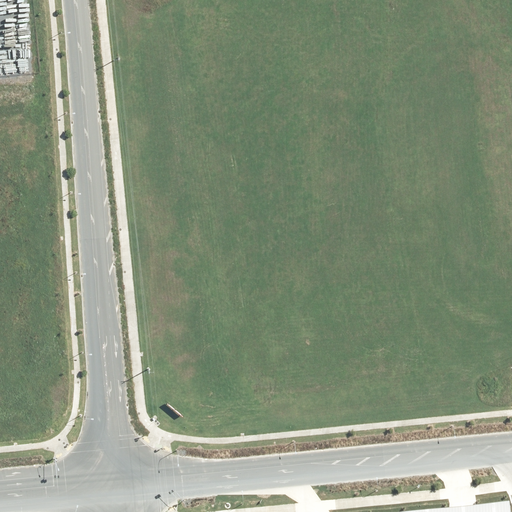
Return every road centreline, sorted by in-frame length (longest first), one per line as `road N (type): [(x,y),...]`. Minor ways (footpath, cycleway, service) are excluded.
road 1 (unclassified): [(113,482),(76,0)]
road 2 (unclassified): [(511,446),(113,482)]
